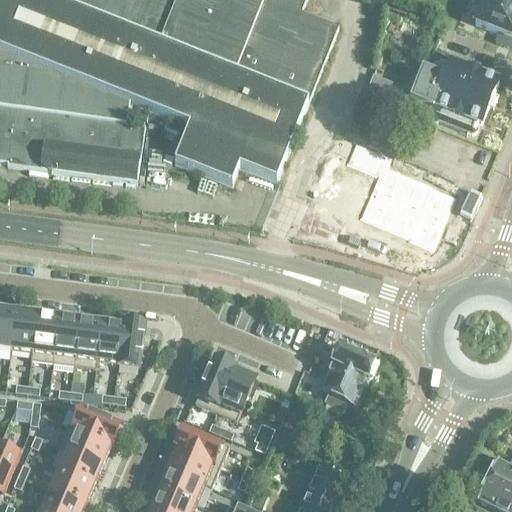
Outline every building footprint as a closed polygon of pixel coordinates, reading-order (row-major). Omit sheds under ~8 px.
[(277,187),(309,107),(339,31),(302,16),(308,0),(4,0),(0,11),(0,165),(7,167),(7,169),(137,186),(144,131),(126,129),(129,108),(188,131),(173,168),(231,190),(239,172),(277,187)] [(496,44),(511,50),(511,0),(479,0),(478,3),(484,5),(476,26),(500,36),(496,44)] [(480,126),(482,127),(499,85),(451,65),(444,81),(424,73),(412,102),(424,107),(420,118),(437,125),(438,123),(472,137),(476,136),(480,126)] [(404,90),(374,78),(365,99),(395,112),(404,90)] [(373,123),(377,114),(368,110),(364,119),(373,123)] [(416,203),(427,170),(335,137),(307,211),(431,256),(446,214),(416,203)] [(10,314),(0,313),(0,356),(4,357),(10,314)] [(31,317),(10,314),(4,357),(25,360),(31,317)] [(52,320),(31,317),(25,360),(46,363),(52,320)] [(73,323),(52,320),(46,363),(67,366),(73,323)] [(94,326),(73,323),(67,366),(89,369),(94,326)] [(112,328),(94,326),(89,369),(107,371),(106,372),(110,373),(116,327),(112,327),(112,328)] [(139,330),(116,327),(110,373),(133,376),(135,359),(134,359),(136,347),(137,347),(139,330)] [(375,381),(376,376),(376,368),(339,352),(335,361),(329,359),(331,352),(321,348),(315,362),(331,369),(320,396),(329,399),(325,407),(343,415),(347,407),(355,411),(355,410),(362,407),(365,399),(363,392),(366,386),(368,387),(368,386),(375,381)] [(226,372),(204,362),(197,378),(198,378),(193,390),(192,389),(185,405),(208,414),(226,372)] [(228,373),(226,372),(208,414),(210,415),(211,414),(231,422),(248,383),(228,374),(228,373)] [(9,391),(8,399),(20,400),(21,393),(9,391)] [(21,393),(20,400),(32,402),(33,394),(21,393)] [(51,397),(50,405),(62,406),(63,398),(51,397)] [(63,398),(62,406),(74,408),(75,400),(63,398)] [(94,402),(93,410),(105,412),(106,404),(94,402)] [(106,404),(105,412),(116,413),(117,405),(106,404)] [(10,406),(8,414),(20,416),(21,408),(10,406)] [(29,409),(21,408),(20,416),(20,419),(28,421),(29,409)] [(73,410),(64,431),(106,450),(115,428),(73,410)] [(28,421),(20,419),(18,431),(26,432),(28,421)] [(214,432),(203,427),(200,434),(211,439),(214,432)] [(172,430),(163,451),(206,469),(215,448),(172,430)] [(64,435),(57,452),(96,469),(103,452),(105,453),(106,450),(64,431),(62,435),(64,435)] [(225,436),(214,432),(211,439),(222,444),(225,436)] [(23,451),(31,454),(35,443),(28,440),(23,451)] [(163,455),(156,471),(196,488),(203,472),(204,473),(206,469),(163,451),(162,454),(163,455)] [(0,452),(0,492),(15,458),(0,452)] [(57,452),(48,472),(88,489),(96,469),(57,452)] [(497,464),(476,505),(490,511),(511,511),(511,462),(508,470),(497,464)] [(11,479),(18,482),(23,471),(16,468),(11,479)] [(244,472),(236,469),(232,480),(239,483),(244,472)] [(156,471),(148,491),(187,508),(196,488),(156,471)] [(48,472),(39,491),(79,509),(88,489),(48,472)] [(337,511),(349,486),(319,473),(301,511),(337,511)] [(6,490),(14,493),(18,482),(11,479),(6,490)] [(239,483),(232,480),(227,491),(234,494),(239,483)] [(39,491),(31,511),(32,511),(77,511),(79,509),(39,491)] [(148,491),(139,511),(141,511),(185,511),(187,508),(148,491)]
